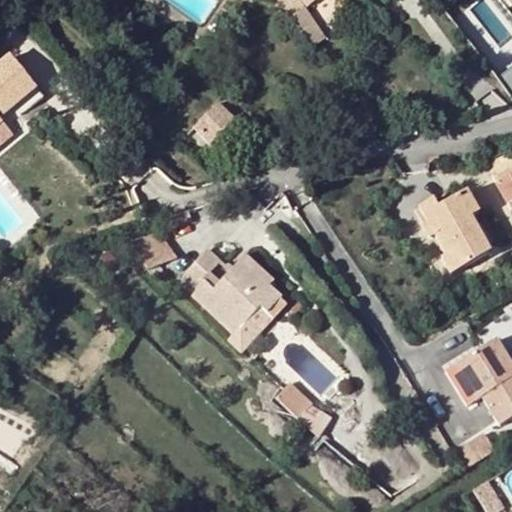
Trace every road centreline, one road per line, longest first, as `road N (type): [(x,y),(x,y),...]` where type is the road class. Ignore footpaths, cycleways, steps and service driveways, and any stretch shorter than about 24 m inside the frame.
road 1 (residential): [(156,200),(511,119)]
road 2 (unknown): [(300,169),(406,369)]
